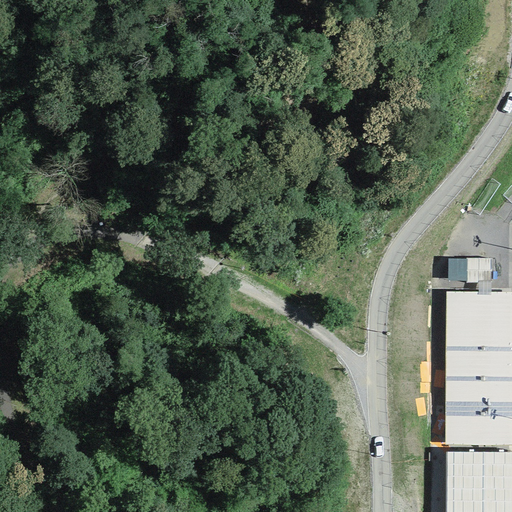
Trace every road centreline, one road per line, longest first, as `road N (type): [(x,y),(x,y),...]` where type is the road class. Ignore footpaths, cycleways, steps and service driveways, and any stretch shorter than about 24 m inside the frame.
road 1 (track): [(0,269),(44,237),(147,241),(312,324),(359,371),(375,400)]
road 2 (track): [(59,511),(30,469),(0,391)]
